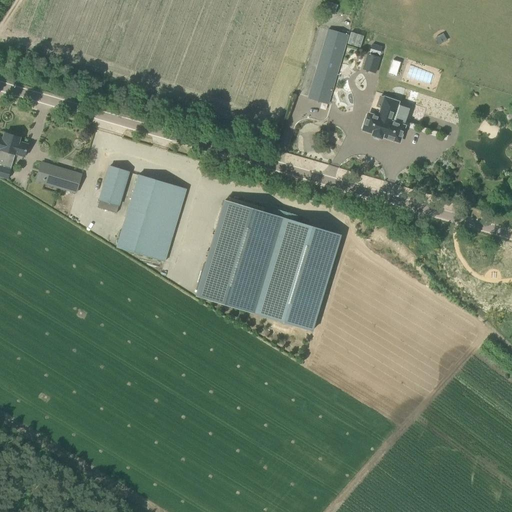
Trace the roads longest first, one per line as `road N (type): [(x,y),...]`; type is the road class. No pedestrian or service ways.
road 1 (tertiary): [(511,236),(0,86)]
road 2 (track): [(0,416),(158,511)]
